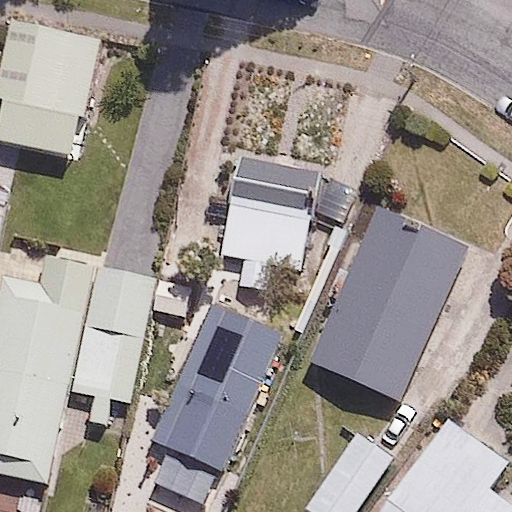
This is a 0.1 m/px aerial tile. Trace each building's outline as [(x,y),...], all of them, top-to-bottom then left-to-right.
[(99,40),(4,24),(0,50),(0,100),(87,115),(99,40)] [(307,170),(238,164),(229,273),(298,278),(307,170)] [(0,237),(10,195),(0,192),(0,237)] [(468,255),(378,211),(303,363),(393,407),(468,255)] [(19,296),(0,292),(0,476),(44,486),(65,391),(91,397),(85,422),(104,426),(109,406),(124,409),(152,280),(29,253),(19,296)] [(290,342),(215,309),(157,442),(231,475),(290,342)] [(490,475),(429,436),(380,511),(511,511),(511,499),(485,482),(490,475)] [(365,437),(308,511),(352,511),(393,458),(365,437)]
